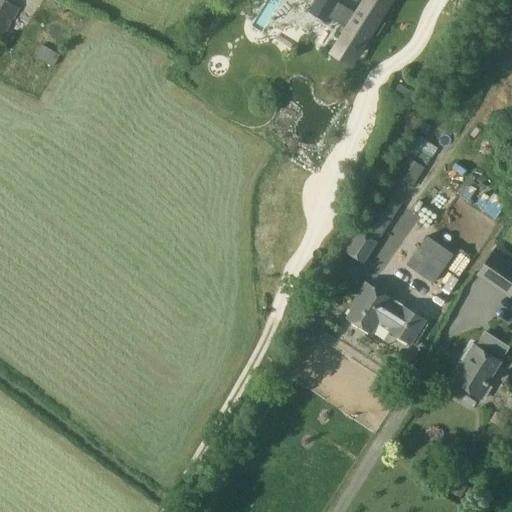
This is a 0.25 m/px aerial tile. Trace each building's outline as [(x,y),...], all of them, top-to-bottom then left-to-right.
[(0,0),(0,37),(1,38),(18,9),(1,0),(0,0)] [(315,0),(309,11),(326,22),(329,17),(346,27),(338,39),(360,53),(371,35),(376,38),(385,22),(381,20),(392,0),(361,0),(362,0),(355,12),(338,1),(339,0),(315,0)] [(53,64),(59,56),(43,46),(37,54),(53,64)] [(310,61),(279,90),(304,117),(328,95),(316,82),(324,76),(310,61)] [(400,85),(396,92),(413,102),(417,96),(400,85)] [(423,166),(407,155),(394,176),(410,186),(423,166)] [(383,193),(346,249),(363,261),(400,204),(383,193)] [(451,260),(428,244),(411,268),(434,284),(451,260)] [(511,288),(511,285),(511,256),(496,247),(481,270),(511,288)] [(447,295),(456,278),(445,272),(436,289),(447,295)] [(426,321),(392,300),(366,283),(353,302),(355,304),(347,317),(371,333),(379,320),(391,328),(390,329),(412,343),(426,321)] [(485,384),(509,346),(486,331),(475,347),(471,344),(456,368),(460,371),(454,381),(483,399),(490,388),(485,384)] [(460,496),(468,482),(461,477),(452,491),(460,496)]
